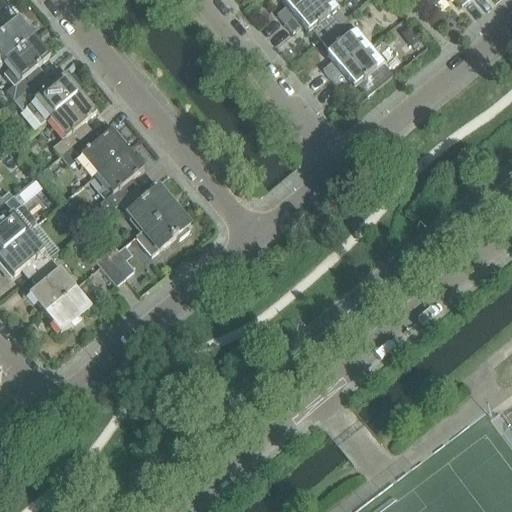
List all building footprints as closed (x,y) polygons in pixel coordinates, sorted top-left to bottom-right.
[(283,0),(290,8),(277,19),(285,28),(318,0),(283,0)] [(335,12),(337,9),(329,0),(318,0),(285,28),(292,38),(306,26),(321,45),(346,24),(335,12)] [(384,14),(392,7),(385,0),(374,0),(373,2),(384,14)] [(460,11),(470,2),(468,0),(420,0),(430,13),(443,3),(447,7),(453,2),(460,11)] [(17,24),(4,35),(0,30),(0,59),(5,66),(33,43),(17,24)] [(359,35),(356,37),(346,24),(321,45),(336,63),(322,75),(330,85),(371,50),(359,35)] [(401,37),(412,50),(419,44),(409,31),(401,37)] [(5,94),(15,105),(44,81),(36,72),(49,62),(33,43),(5,66),(10,71),(2,78),(11,89),(5,94)] [(381,68),(384,65),(371,50),(330,85),(337,94),(346,87),(351,94),(356,90),(366,102),(391,81),(381,68)] [(41,131),(49,124),(80,99),(64,80),(51,90),(44,81),(15,105),(23,116),(26,113),(41,131)] [(83,128),(96,118),(80,99),(49,124),(63,142),(52,151),(61,162),(91,137),(83,128)] [(95,180),(126,155),(110,136),(98,146),(91,137),(61,162),(70,172),(81,163),(95,180)] [(142,174),(127,156),(126,155),(95,180),(110,198),(99,207),(107,217),(118,208),(137,192),(130,184),(142,174)] [(47,173),(39,179),(47,189),(55,182),(47,173)] [(173,211),(157,192),(156,192),(145,201),(137,192),(118,208),(142,237),(173,211)] [(23,210),(22,211),(13,201),(4,208),(0,211),(0,258),(36,229),(35,227),(36,226),(23,210)] [(151,263),(176,242),(179,245),(189,236),(186,234),(189,231),(173,211),(142,237),(143,238),(136,244),(151,263)] [(36,229),(0,258),(0,266),(12,281),(21,274),(25,278),(28,275),(33,280),(51,265),(60,258),(36,229)] [(118,257),(113,250),(103,258),(109,264),(109,265),(118,258),(118,257)] [(131,261),(124,252),(118,257),(118,258),(109,265),(125,284),(134,276),(126,265),(131,261)] [(99,272),(109,264),(103,258),(94,266),(99,272)] [(125,284),(109,265),(109,264),(99,272),(115,292),(125,284)] [(74,293),(51,265),(33,280),(30,283),(37,292),(28,300),(43,319),(74,293)] [(59,338),(90,312),(74,293),(43,319),(59,338)]
